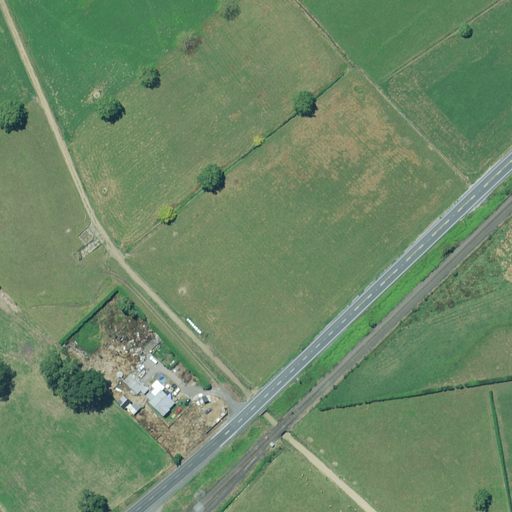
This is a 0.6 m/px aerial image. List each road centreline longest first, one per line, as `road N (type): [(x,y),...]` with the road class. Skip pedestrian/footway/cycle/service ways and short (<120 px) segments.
road 1 (secondary): [(134,511),(511,160)]
road 2 (track): [(6,0),(88,213),(129,270),(254,404)]
